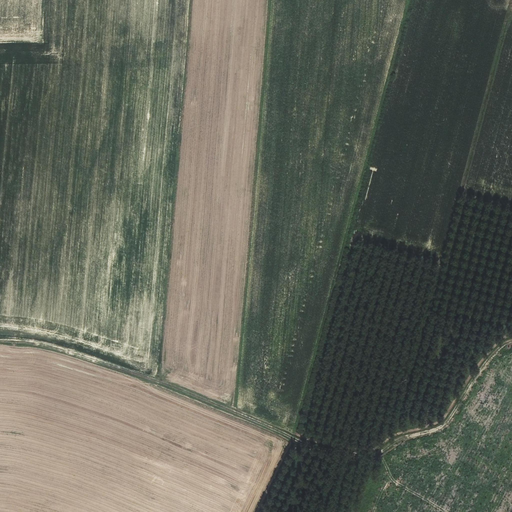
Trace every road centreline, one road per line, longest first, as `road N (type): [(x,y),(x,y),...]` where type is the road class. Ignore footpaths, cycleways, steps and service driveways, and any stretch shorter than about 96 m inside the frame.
road 1 (track): [(0,340),(42,343),(174,386),(294,438)]
road 2 (track): [(511,341),(490,357),(435,430),(372,454),(294,438)]
